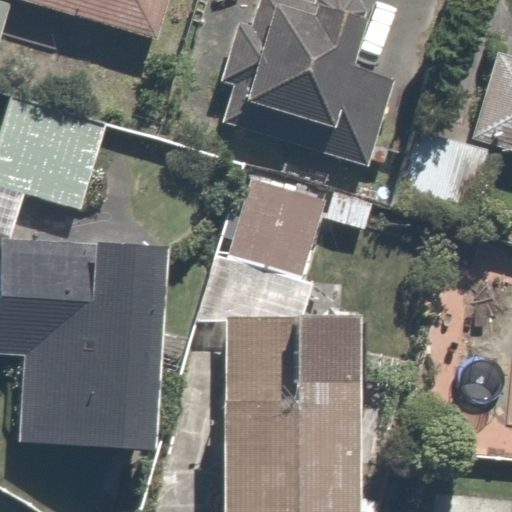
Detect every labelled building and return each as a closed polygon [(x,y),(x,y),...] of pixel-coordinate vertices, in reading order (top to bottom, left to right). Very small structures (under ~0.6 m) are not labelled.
[(14,0),(168,43),(180,0),(14,0)] [(390,41),(256,0),(244,0),(210,112),(385,166),(410,85),(379,75),(390,41)] [(0,63),(15,10),(0,5),(0,63)] [(511,57),(509,57),(479,142),(511,153),(511,57)] [(114,123),(22,97),(0,172),(0,232),(19,238),(29,202),(86,218),(114,123)] [(493,158),(426,137),(403,207),(470,229),(493,158)] [(338,196),(246,171),(225,252),(317,276),(338,196)] [(179,252),(0,256),(0,285),(0,367),(31,368),(30,445),(176,447),(179,252)] [(379,511),(378,336),(231,337),(232,511),(379,511)]
